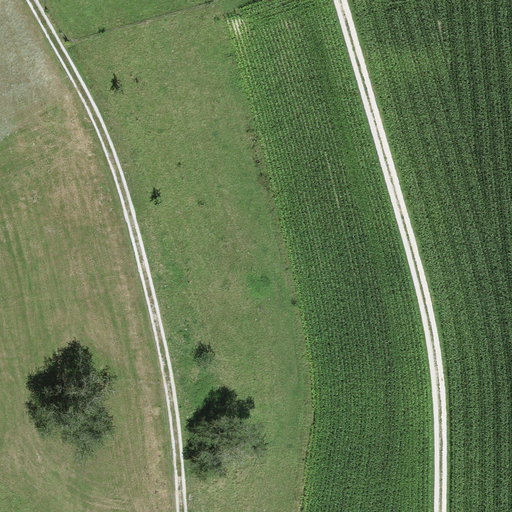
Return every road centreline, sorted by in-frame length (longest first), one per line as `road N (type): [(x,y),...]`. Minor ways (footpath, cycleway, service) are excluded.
road 1 (track): [(179,511),(145,268),(103,129),(29,0)]
road 2 (track): [(335,0),(430,332),(437,511)]
